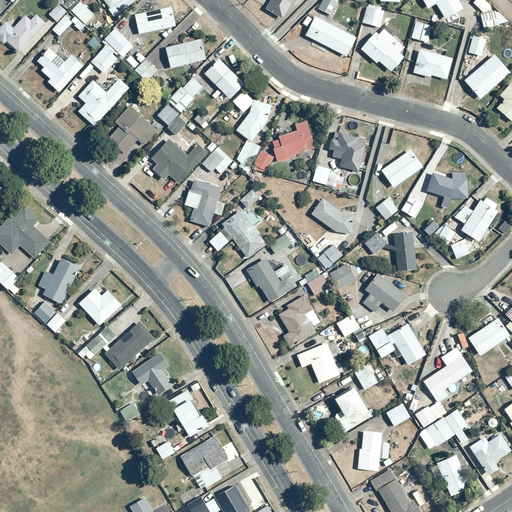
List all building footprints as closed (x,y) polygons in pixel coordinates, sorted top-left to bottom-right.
[(95,16),(80,0),(70,10),(80,19),(74,25),(80,31),(86,25),(95,16)] [(292,0),(270,0),(265,9),(282,19),(292,3),(292,0)] [(340,0),(339,0),(322,0),(318,8),(331,16),(340,0)] [(423,0),(428,8),(436,3),(445,19),(464,8),(458,0),(423,0)] [(494,4),(489,0),(477,0),(476,2),(487,12),(494,4)] [(67,11),(60,3),(49,14),(56,21),(67,11)] [(387,8),(366,4),(362,23),(383,27),(387,8)] [(172,7),(135,14),(139,34),(176,26),(172,7)] [(508,21),(498,9),(478,16),(482,29),(508,21)] [(76,18),(69,12),(52,29),(59,36),(76,18)] [(0,27),(0,40),(4,44),(7,41),(19,53),(47,23),(36,13),(30,20),(25,15),(13,28),(6,21),(0,27)] [(356,37),(315,16),(306,35),(347,56),(356,37)] [(432,25),(415,21),(410,38),(428,42),(432,25)] [(134,46),(115,28),(104,39),(123,57),(134,46)] [(376,32),(361,49),(377,64),(379,61),(391,72),(404,57),(400,53),(405,47),(384,28),(379,34),(376,32)] [(201,39),(166,47),(171,68),(207,59),(201,39)] [(471,40),(465,62),(461,70),(469,75),(476,68),(481,55),(484,43),(471,40)] [(118,58),(106,46),(91,61),(104,74),(118,58)] [(50,79),(48,82),(59,92),(83,66),(71,55),(65,62),(49,48),(37,61),(44,67),(41,70),(50,79)] [(144,57),(135,48),(125,59),(134,68),(144,57)] [(453,58),(419,50),(413,73),(431,78),(432,75),(447,79),(453,58)] [(495,54),(464,80),(480,99),(511,73),(495,54)] [(219,58),(204,73),(230,98),(245,83),(219,58)] [(158,70),(146,59),(135,70),(147,81),(158,70)] [(202,86),(192,77),(183,87),(181,85),(168,101),(181,112),(202,86)] [(85,103),(78,111),(95,126),(130,88),(119,78),(106,92),(93,80),(78,97),(85,103)] [(511,82),(500,96),(504,99),(497,108),(511,120),(511,82)] [(249,113),(236,131),(252,142),(267,122),(272,105),(253,100),(249,113)] [(188,123),(169,103),(156,114),(176,135),(188,123)] [(108,139),(125,154),(137,140),(144,146),(158,130),(130,106),(115,122),(120,126),(108,139)] [(209,123),(199,114),(189,124),(200,134),(209,123)] [(275,148),(273,149),(277,161),(295,156),(295,154),(316,147),(307,121),(295,125),(297,130),(278,136),(279,139),(272,141),(275,148)] [(358,136),(340,132),(338,140),(331,139),(328,150),(343,153),(339,167),(358,172),(365,145),(357,143),(358,136)] [(158,164),(153,170),(164,180),(169,175),(179,184),(208,153),(198,144),(188,156),(170,139),(152,158),(158,164)] [(260,147),(246,140),(235,159),(240,162),(238,168),(246,172),(260,147)] [(232,161),(217,146),(201,164),(210,173),(215,168),(220,173),(232,161)] [(411,149),(381,170),(393,188),(424,167),(411,149)] [(274,156),(260,150),(254,165),(267,171),(274,156)] [(343,178),(343,176),(336,174),(337,172),(316,166),(312,181),(340,188),(339,191),(359,196),(361,189),(341,183),(343,178)] [(453,180),(433,173),(427,191),(451,199),(469,198),(468,179),(453,180)] [(194,208),(189,221),(209,227),(222,187),(194,179),(191,190),(203,194),(198,209),(194,208)] [(263,195),(255,186),(240,199),(248,209),(263,195)] [(421,203),(409,196),(401,210),(413,217),(421,203)] [(398,209),(387,197),(375,207),(386,219),(398,209)] [(343,213),(323,198),(311,214),(336,232),(352,235),(355,215),(343,213)] [(498,211),(481,200),(461,230),(478,242),(498,211)] [(0,226),(0,244),(12,255),(20,247),(35,260),(51,241),(34,226),(39,220),(24,207),(13,219),(9,216),(0,226)] [(223,224),(248,258),(267,244),(242,210),(223,224)] [(288,229),(282,222),(275,228),(282,235),(288,229)] [(456,232),(442,223),(434,235),(447,244),(456,232)] [(387,244),(377,231),(363,242),(373,254),(387,244)] [(394,233),(398,271),(417,269),(413,231),(394,233)] [(292,243),(285,234),(269,245),(276,254),(292,243)] [(309,234),(302,240),(313,254),(320,248),(309,234)] [(471,251),(465,238),(450,245),(457,259),(471,251)] [(341,256),(331,245),(316,258),(326,269),(341,256)] [(266,257),(246,269),(257,287),(260,285),(270,303),(295,288),(288,276),(281,280),(266,257)] [(46,289),(43,295),(62,304),(80,267),(61,258),(53,275),(46,271),(39,285),(46,289)] [(19,277),(1,261),(0,261),(0,281),(15,294),(20,289),(14,284),(19,277)] [(357,277),(347,262),(330,273),(340,289),(357,277)] [(332,286),(324,272),(307,282),(314,296),(332,286)] [(408,295),(378,273),(365,289),(371,293),(363,304),(374,312),(381,304),(394,313),(408,295)] [(95,288),(78,303),(99,326),(122,305),(108,290),(102,296),(95,288)] [(56,311),(35,292),(24,304),(45,323),(56,311)] [(282,336),(290,348),(316,332),(305,314),(313,309),(304,295),(287,305),(289,308),(278,315),(289,332),(282,336)] [(66,320),(58,313),(47,324),(56,332),(66,320)] [(360,327),(353,315),(337,324),(345,336),(360,327)] [(498,318),(468,338),(480,356),(510,336),(498,318)] [(140,321),(105,353),(120,370),(155,338),(140,321)] [(402,354),(408,365),(427,354),(408,323),(386,336),(398,357),(402,354)] [(116,335),(107,326),(81,350),(90,359),(116,335)] [(311,364),(319,383),(341,375),(328,343),(297,355),(302,368),(311,364)] [(447,366),(423,381),(438,403),(449,396),(445,390),(473,371),(457,347),(441,357),(447,366)] [(160,352),(131,372),(141,385),(148,380),(158,394),(173,384),(163,370),(170,366),(160,352)] [(377,382),(368,363),(353,371),(363,390),(377,382)] [(403,363),(392,369),(400,384),(410,379),(403,363)] [(491,383),(494,388),(496,387),(500,394),(510,387),(502,376),(491,383)] [(344,433),(372,416),(354,387),(335,399),(345,416),(337,421),(344,433)] [(169,402),(189,437),(209,425),(203,414),(200,416),(191,401),(193,400),(188,391),(169,402)] [(419,400),(412,397),(407,408),(414,411),(419,400)] [(410,416),(402,402),(386,412),(394,426),(410,416)] [(455,434),(461,443),(469,438),(462,429),(467,425),(457,408),(418,433),(429,450),(455,434)] [(360,449),(358,469),(378,471),(382,433),(364,431),(362,449),(360,449)] [(485,436),(469,447),(488,475),(499,468),(495,462),(511,451),(501,434),(489,442),(485,436)] [(215,436),(181,456),(192,476),(208,466),(211,470),(229,459),(215,436)] [(175,451),(168,440),(156,448),(163,459),(175,451)] [(456,454),(436,463),(451,496),(471,487),(456,454)] [(391,511),(421,511),(414,499),(409,502),(390,470),(370,481),(376,491),(378,490),(391,511)] [(250,511),(235,485),(215,497),(223,511),(250,511)] [(151,511),(154,511),(145,496),(130,505),(134,511),(151,511)]
